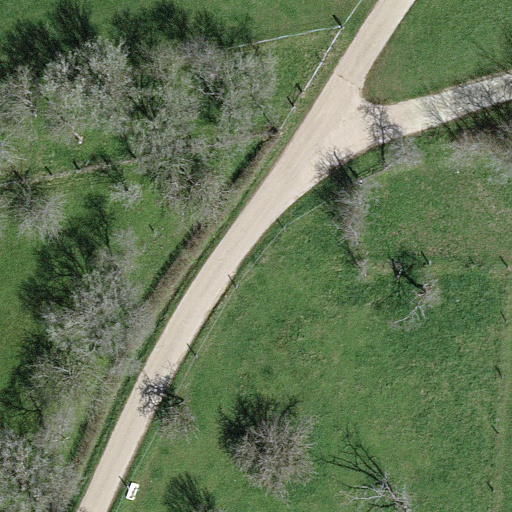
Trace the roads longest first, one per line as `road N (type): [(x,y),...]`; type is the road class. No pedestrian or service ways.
road 1 (track): [(89,511),(188,320),(403,0)]
road 2 (track): [(297,152),(511,85)]
